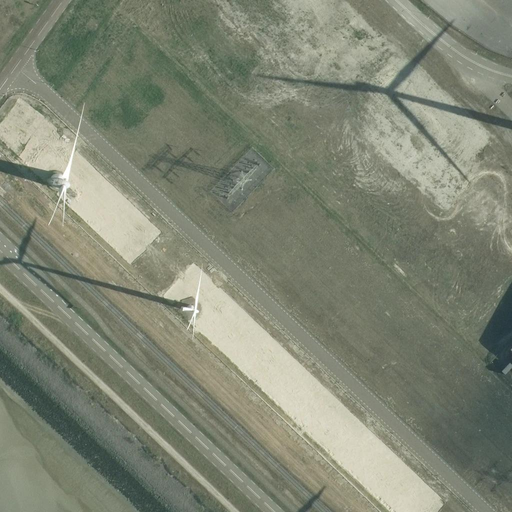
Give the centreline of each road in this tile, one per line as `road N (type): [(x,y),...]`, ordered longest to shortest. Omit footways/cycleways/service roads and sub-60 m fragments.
road 1 (unclassified): [(479,511),(14,67)]
road 2 (unclassified): [(274,511),(0,249)]
road 3 (unclassified): [(395,0),(477,65),(511,76)]
